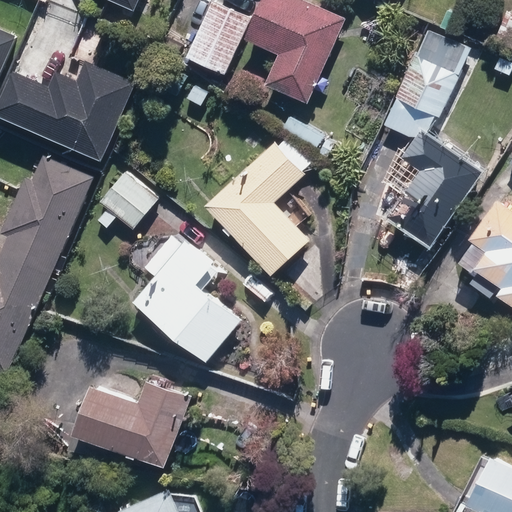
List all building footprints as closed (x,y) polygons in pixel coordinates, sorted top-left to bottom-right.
[(114,0),(137,10),(141,0),(114,0)] [(255,18),(216,0),(191,56),(231,73),(255,18)] [(349,17),(309,0),(267,0),(250,40),(283,55),(270,84),(311,102),(349,17)] [(432,27),(399,96),(443,117),(463,74),(461,73),(473,47),(432,27)] [(0,74),(16,35),(0,28),(0,74)] [(85,61),(76,81),(55,72),(48,88),(33,81),(13,72),(0,99),(0,116),(100,162),(135,84),(85,61)] [(489,172),(425,127),(404,156),(423,170),(391,215),(435,246),(489,172)] [(308,173),(280,142),(209,204),(273,275),(314,238),(279,199),(308,173)] [(3,231),(10,235),(0,260),(0,365),(16,372),(96,175),(46,155),(37,178),(26,173),(3,231)] [(129,170),(104,201),(111,206),(101,219),(111,227),(121,214),(137,228),(163,197),(129,170)] [(492,252),(480,271),(504,287),(500,293),(511,301),(511,206),(495,195),(468,236),(492,252)] [(218,263),(190,239),(187,242),(177,233),(150,264),(160,273),(137,299),(210,361),(246,320),(202,282),(218,263)] [(152,376),(143,399),(97,381),(79,431),(171,466),(198,394),(152,376)] [(511,511),(511,460),(497,453),(472,502),(491,511),(511,511)] [(124,507),(126,511),(184,511),(174,487),(124,507)]
